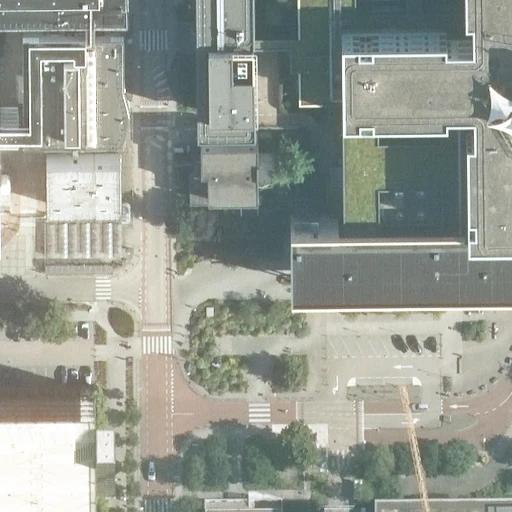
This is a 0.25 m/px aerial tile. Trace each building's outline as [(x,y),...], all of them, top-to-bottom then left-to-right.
[(128,12),(127,0),(0,0),(0,17),(128,17),(128,12)] [(194,0),(196,110),(254,109),(253,25),(253,15),(252,0),(194,0)] [(511,0),(299,0),(300,14),(253,15),(253,25),(288,25),(288,47),(299,47),(299,84),(342,84),(342,92),(331,92),(329,92),(329,121),(332,121),(332,122),(342,121),(343,212),(290,213),(291,278),(511,275),(511,0)] [(125,84),(124,81),(123,29),(19,31),(20,108),(20,121),(20,138),(120,138),(124,138),(121,127),(123,125),(124,122),(126,119),(127,116),(128,113),(129,110),(129,106),(129,103),(129,100),(129,96),(128,93),(128,92),(128,90),(126,87),(125,84)] [(0,120),(20,121),(20,108),(0,108),(0,120)] [(257,187),(257,163),(271,162),(271,131),(200,133),(200,149),(193,149),(194,161),(197,161),(197,168),(189,168),(190,196),(209,196),(209,188),(257,187)] [(120,203),(120,154),(49,154),(49,203),(120,203)] [(0,511),(94,511),(95,499),(101,499),(114,499),(114,465),(94,465),(94,457),(94,392),(0,392),(0,511)]
